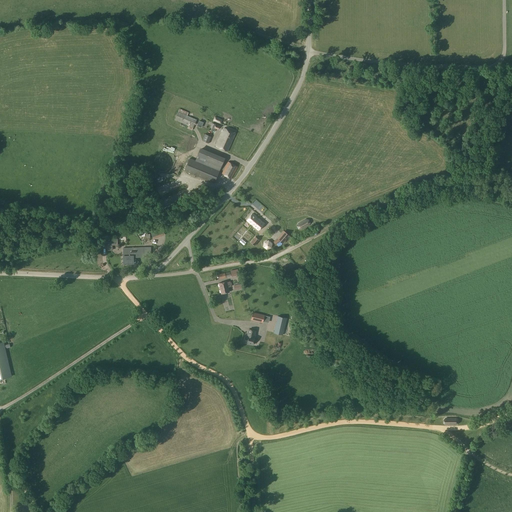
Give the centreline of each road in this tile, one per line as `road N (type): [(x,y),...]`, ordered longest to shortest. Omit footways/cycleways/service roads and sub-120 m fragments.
road 1 (track): [(195,271),(263,259),(431,182),(511,190)]
road 2 (unclassified): [(186,240),(252,164),(300,85),(309,0)]
road 3 (track): [(250,433),(267,438),(341,421),(442,428)]
road 4 (track): [(146,313),(0,410)]
road 5 (track): [(146,313),(184,356),(227,383),(250,433)]
road 6 (unclassified): [(0,273),(149,276)]
road 7 (track): [(182,0),(308,50)]
